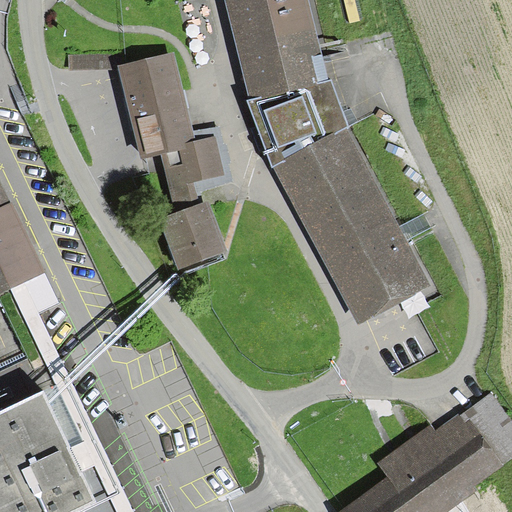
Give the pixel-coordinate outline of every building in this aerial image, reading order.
[(233,0),(258,98),(319,83),(298,0),(233,0)] [(355,0),(344,0),(349,23),(360,21),(355,0)] [(347,52),(328,56),(334,80),(353,75),(347,52)] [(210,127),(190,132),(169,53),(117,66),(140,157),(163,152),(180,214),(196,208),(193,194),(215,187),(212,176),(221,174),(210,127)] [(282,164),(360,319),(421,284),(341,132),(348,130),(332,79),(319,83),(258,98),(246,100),(270,167),(282,164)] [(0,291),(10,287),(40,274),(9,208),(5,209),(0,197),(0,291)] [(178,255),(181,265),(221,250),(204,205),(196,208),(180,214),(164,219),(178,255)] [(93,504),(76,511),(166,511),(101,364),(68,379),(38,312),(60,303),(45,271),(40,274),(10,287),(41,358),(0,375),(0,414),(45,394),(93,504)] [(0,414),(0,511),(76,511),(93,504),(45,394),(0,414)] [(511,426),(490,396),(436,436),(470,482),(511,450),(511,426)] [(427,511),(470,482),(436,436),(432,430),(382,466),(391,478),(344,511),(427,511)]
